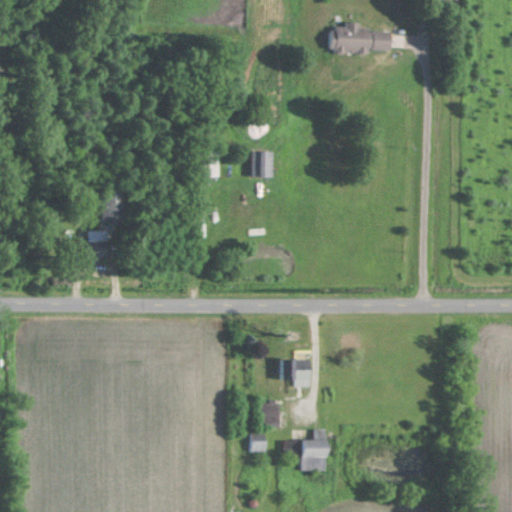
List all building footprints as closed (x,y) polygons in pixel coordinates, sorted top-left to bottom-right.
[(389,29),(357,29),(358,24),(326,23),(326,50),(389,51),(389,29)] [(271,176),(271,150),(250,150),(250,176),(271,176)] [(96,186),(96,224),(118,224),(118,186),(96,186)] [(101,255),(101,241),(81,241),(82,256),(101,255)] [(288,385),(307,385),(307,358),(274,358),(274,379),(288,379),(288,385)] [(252,426),(274,426),(274,402),(252,402),(252,426)] [(296,469),(324,469),(325,428),(309,428),(309,439),(278,439),(277,456),(296,456),(296,469)]
